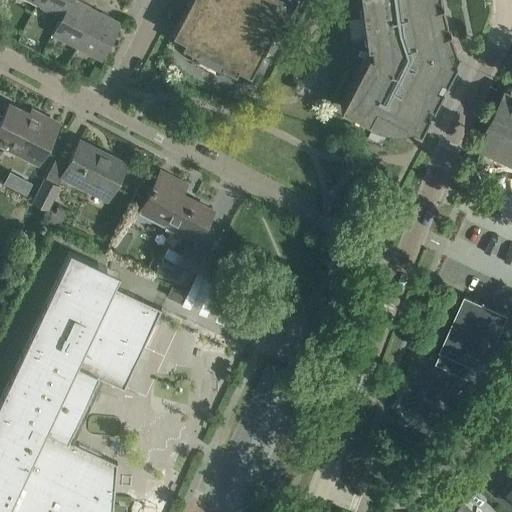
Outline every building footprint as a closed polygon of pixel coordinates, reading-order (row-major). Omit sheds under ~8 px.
[(49,9),(61,15),(68,0),(39,0),(51,6),(49,9)] [(66,36),(78,42),(95,10),(90,8),(91,6),(78,0),(68,0),(61,15),(52,33),(64,39),(66,36)] [(189,0),(172,33),(180,37),(182,44),(235,72),(239,67),(251,74),(286,0),(361,0),(367,44),(371,43),(372,53),(368,51),(340,105),(348,109),(349,108),(369,119),(371,115),(391,126),(396,117),(419,130),(458,54),(455,45),(455,42),(449,27),(442,0),(189,0)] [(95,10),(78,42),(91,49),(89,52),(102,59),(121,22),(101,12),(101,13),(95,10)] [(511,163),(511,92),(506,90),(489,127),(491,128),(481,148),(511,163)] [(8,103),(0,120),(0,137),(20,147),(18,152),(39,162),(59,123),(42,115),(38,119),(31,115),(31,114),(8,103)] [(373,125),(367,136),(381,144),(384,138),(387,132),(373,125)] [(61,175),(75,182),(107,198),(126,162),(109,154),(108,156),(80,141),(81,139),(80,139),(61,175)] [(160,171),(139,211),(197,240),(213,209),(181,193),(186,184),(160,171)] [(45,178),(33,201),(48,209),(60,185),(45,178)] [(186,244),(176,265),(171,274),(171,275),(186,283),(195,267),(203,272),(211,257),(186,244)] [(0,511),(112,511),(117,462),(68,439),(87,398),(93,401),(97,393),(91,390),(98,375),(124,387),(161,308),(113,285),(100,279),(106,266),(70,249),(0,397),(0,511)] [(120,272),(106,266),(100,279),(113,285),(120,272)] [(167,296),(182,303),(187,292),(172,285),(167,296)] [(436,362),(477,381),(508,314),(465,295),(440,349),(442,350),(437,360),(436,362)] [(248,334),(258,339),(271,309),(261,305),(248,334)] [(511,481),(498,495),(511,508),(511,481)] [(450,507),(444,511),(480,511),(477,508),(476,509),(465,498),(454,510),(450,507)]
